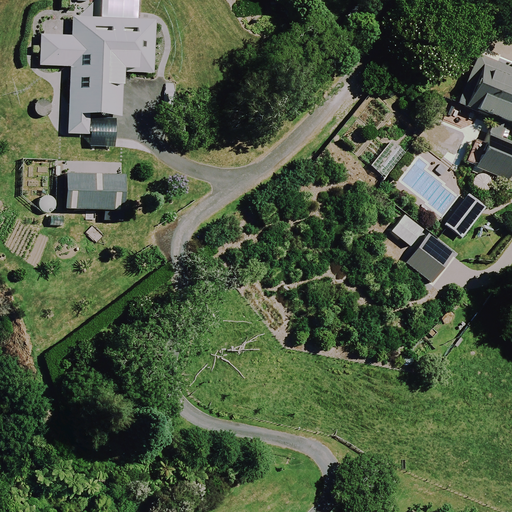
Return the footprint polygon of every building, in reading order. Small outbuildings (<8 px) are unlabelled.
[(64,0),(63,22),(40,21),(37,68),(68,70),(64,135),(81,137),(116,139),(121,71),(149,73),(152,22),(133,20),(134,0),(64,0)] [(511,73),(479,61),(473,76),(467,74),(454,106),(511,129),(511,73)] [(511,166),(511,147),(484,137),(473,167),(507,180),(511,166)] [(401,152),(389,142),(369,168),(381,178),(401,152)] [(52,169),(50,229),(67,230),(67,214),(121,216),(122,171),(52,169)] [(483,213),(466,198),(441,226),(459,241),(483,213)] [(450,254),(402,215),(389,231),(438,269),(450,254)]
